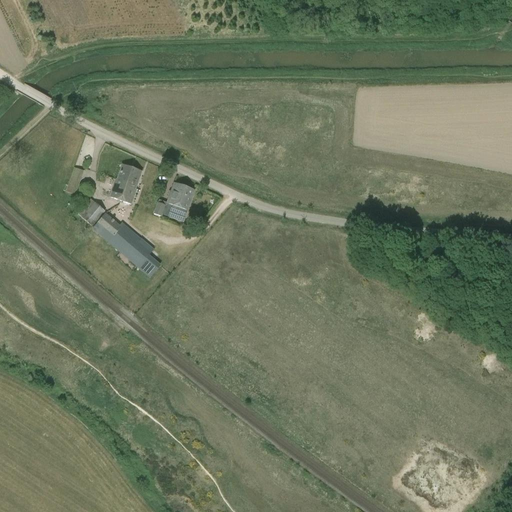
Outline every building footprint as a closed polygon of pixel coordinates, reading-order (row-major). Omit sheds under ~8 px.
[(135,189),(141,172),(122,166),(117,180),(116,180),(110,198),(131,205),(136,190),(135,189)] [(66,192),(75,195),(75,193),(83,172),(74,169),(66,192)] [(158,203),(155,212),(154,215),(160,217),(160,215),(172,219),(176,207),(187,211),(194,191),(173,184),(165,206),(163,206),(164,205),(158,203)] [(104,212),(90,200),(78,215),(92,226),(104,212)] [(105,214),(96,225),(101,229),(98,233),(101,236),(104,232),(111,238),(107,243),(150,278),(160,266),(148,255),(153,250),(123,225),(120,227),(105,214)]
